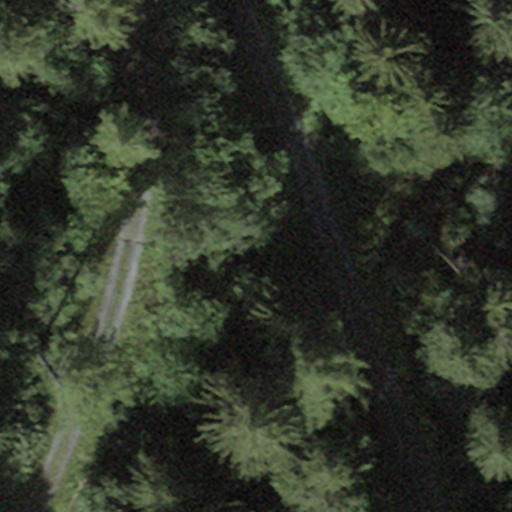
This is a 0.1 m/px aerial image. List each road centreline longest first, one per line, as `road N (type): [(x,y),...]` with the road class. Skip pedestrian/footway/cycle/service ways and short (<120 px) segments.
road 1 (track): [(419,511),(404,447),(225,0)]
road 2 (track): [(106,0),(150,175),(64,436),(49,511)]
